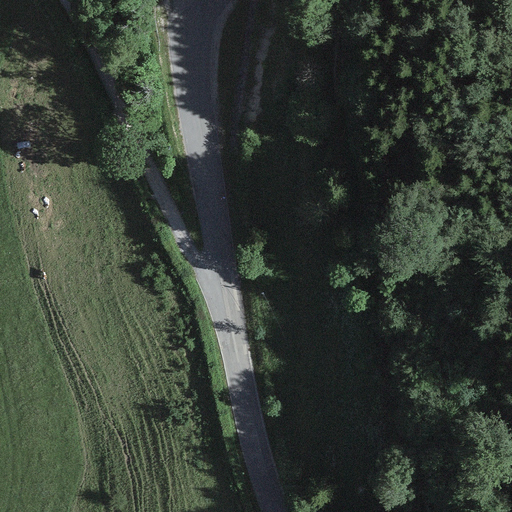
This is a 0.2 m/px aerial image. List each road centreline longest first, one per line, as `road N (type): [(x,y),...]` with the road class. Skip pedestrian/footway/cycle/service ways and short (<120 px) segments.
road 1 (track): [(338,92),(375,299),(433,511)]
road 2 (residential): [(75,0),(178,232),(194,254),(217,259)]
road 3 (residential): [(185,0),(217,259)]
road 4 (residential): [(217,259),(277,511)]
